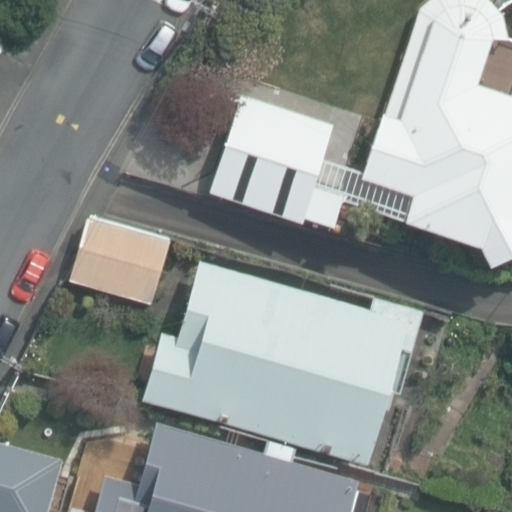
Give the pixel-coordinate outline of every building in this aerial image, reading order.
[(493,35),(437,18),(407,114),(386,107),(366,173),(419,189),(412,210),(490,234),(501,254),(511,247),(511,86),(480,76),(493,35)] [(164,228),(71,211),(57,286),(149,304),(164,228)] [(415,309),(205,255),(186,330),(164,325),(145,395),(378,454),(415,309)] [(351,511),(363,471),(162,417),(145,480),(107,470),(95,511),(351,511)] [(0,444),(0,511),(34,511),(49,458),(0,444)]
